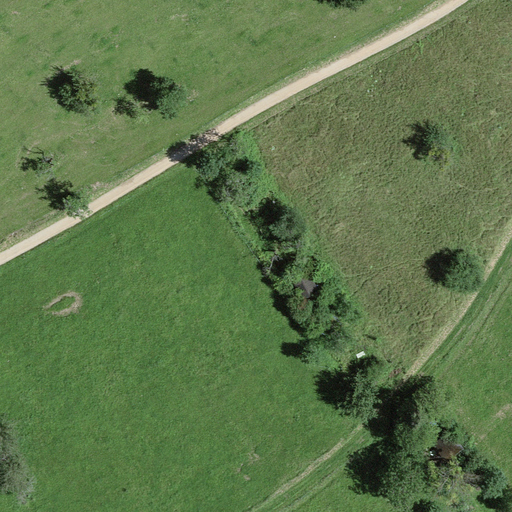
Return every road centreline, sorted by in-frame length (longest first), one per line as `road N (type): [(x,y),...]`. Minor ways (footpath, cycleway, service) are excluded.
road 1 (track): [(0,254),(453,0)]
road 2 (track): [(511,242),(482,296),(374,423),(258,511)]
